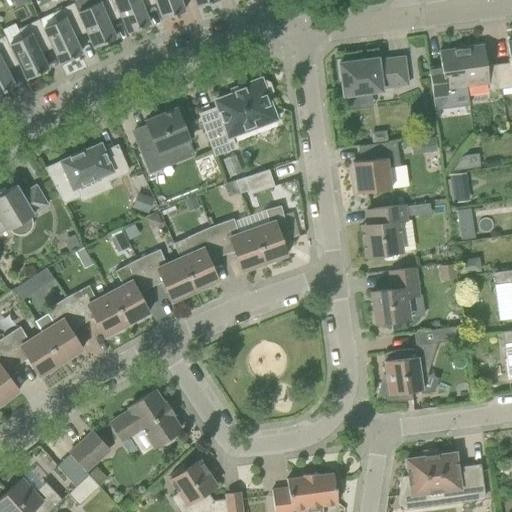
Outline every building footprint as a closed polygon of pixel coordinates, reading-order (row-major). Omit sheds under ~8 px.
[(106,18),(119,12),(113,0),(87,0),(90,6),(77,12),(84,27),(93,47),(115,37),(106,18)] [(149,0),(113,0),(119,12),(127,33),(149,23),(141,3),(149,0)] [(154,0),(162,19),(184,11),(180,0),(154,0)] [(43,28),(50,43),(59,63),(81,53),(72,33),(84,27),(77,12),(74,3),(52,13),(56,21),(43,28)] [(9,44),(16,59),(26,79),(47,68),(38,49),(50,43),(43,28),(39,19),(17,30),(22,38),(9,44)] [(16,59),(9,44),(4,35),(0,37),(0,92),(14,85),(4,66),(16,59)] [(510,62),(498,64),(501,89),(511,87),(511,40),(507,41),(510,62)] [(486,66),(483,45),(461,48),(466,86),(488,83),(489,91),(501,89),(498,64),(486,66)] [(439,51),(442,72),(429,74),(434,110),(442,109),(455,91),(455,88),(466,86),(461,48),(439,51)] [(408,85),(404,57),(377,60),(377,58),(339,63),(343,95),(381,90),(381,88),(408,85)] [(230,136),(275,119),(276,119),(267,95),(270,94),(271,91),(269,83),(265,82),(262,83),(261,79),(232,90),(233,94),(215,100),(218,108),(199,115),(214,154),(234,147),(230,136)] [(193,136),(187,122),(183,124),(176,108),(145,121),(149,131),(134,137),(148,172),(179,160),(176,145),(189,140),(188,138),(193,136)] [(431,117),(417,119),(420,135),(433,133),(431,117)] [(436,151),(435,136),(422,138),(424,152),(436,151)] [(352,162),(356,193),(390,188),(387,168),(399,166),(396,141),(365,145),(367,160),(352,162)] [(60,161),(60,162),(45,168),(61,204),(78,196),(74,188),(104,175),(107,181),(128,171),(117,146),(104,151),(101,143),(60,161)] [(250,194),(274,186),(269,169),(236,180),(240,193),(249,189),(250,194)] [(467,185),(465,175),(450,178),(452,188),(467,185)] [(224,184),(226,190),(233,193),(239,191),(235,180),(224,184)] [(6,230),(9,229),(33,214),(32,213),(47,205),(36,185),(21,194),(16,185),(6,191),(4,188),(0,190),(0,232),(5,229),(6,230)] [(185,200),(189,210),(198,206),(194,196),(185,200)] [(398,253),(398,252),(401,251),(397,221),(405,220),(403,204),(365,209),(367,224),(361,225),(365,256),(382,254),(383,255),(387,259),(395,258),(398,253)] [(270,223),(253,229),(265,263),(287,254),(287,253),(286,253),(283,245),(289,243),(289,244),(291,243),(280,205),(265,209),(270,223)] [(459,239),(474,237),(471,207),(456,208),(459,239)] [(265,263),(253,229),(238,234),(233,218),(209,227),(221,255),(233,251),(241,271),(265,263)] [(209,261),(221,255),(209,227),(187,237),(193,251),(179,258),(194,291),(218,281),(209,261)] [(89,255),(85,247),(76,252),(81,260),(89,255)] [(136,259),(150,287),(162,282),(171,301),(194,291),(179,258),(166,264),(159,249),(136,259)] [(138,293),(150,287),(136,259),(114,271),(122,285),(109,292),(126,324),(148,312),(138,293)] [(12,287),(19,298),(53,277),(47,266),(12,287)] [(392,289),(370,292),(374,323),(408,318),(405,297),(418,295),(414,267),(390,271),(392,289)] [(511,269),(493,272),(495,284),(510,282),(511,295),(511,269)] [(40,300),(61,292),(57,280),(36,288),(40,300)] [(104,336),(126,324),(109,292),(96,299),(88,285),(66,297),(82,324),(93,317),(104,336)] [(41,332),(60,363),(82,349),(70,331),(82,324),(66,297),(45,310),(47,313),(35,322),(41,332)] [(39,376),(60,363),(41,332),(28,340),(20,326),(0,338),(0,341),(16,365),(27,358),(39,376)] [(439,328),(440,341),(457,339),(455,326),(439,328)] [(509,379),(511,378),(511,330),(501,332),(503,344),(505,343),(509,379)] [(0,404),(18,390),(5,373),(16,365),(0,341),(0,404)] [(422,389),(436,342),(415,345),(416,350),(413,349),(406,349),(398,350),(391,351),(387,353),(382,354),(385,360),(384,361),(387,382),(379,383),(375,398),(381,400),(387,400),(393,401),(399,401),(405,400),(412,399),(410,391),(422,389)] [(142,454),(154,446),(160,443),(164,444),(168,443),(172,441),(174,437),(174,433),(180,430),(154,390),(129,407),(130,409),(110,423),(121,440),(130,435),(142,454)] [(92,431),(82,440),(69,452),(86,471),(99,458),(109,450),(92,431)] [(402,477),(397,500),(397,502),(398,503),(398,505),(399,506),(400,507),(402,508),(403,509),(405,509),(406,509),(408,508),(430,496),(429,493),(459,488),(461,501),(484,498),(479,465),(457,468),(455,452),(405,459),(407,476),(402,477)] [(60,462),(79,483),(88,474),(69,454),(60,462)] [(184,465),(183,464),(169,476),(170,477),(171,476),(172,478),(169,480),(178,492),(171,497),(180,511),(227,511),(226,499),(213,500),(207,491),(216,485),(200,460),(186,469),(183,465),(184,465)] [(307,507),(307,508),(324,506),(324,505),(337,503),(333,473),(317,475),(316,473),(302,474),(303,477),(286,479),(287,487),(271,490),(274,511),(292,511),(292,509),(307,507)] [(88,474),(79,483),(67,493),(78,505),(99,486),(88,474)] [(0,497),(0,511),(47,511),(62,499),(45,481),(33,492),(20,479),(0,497)]
